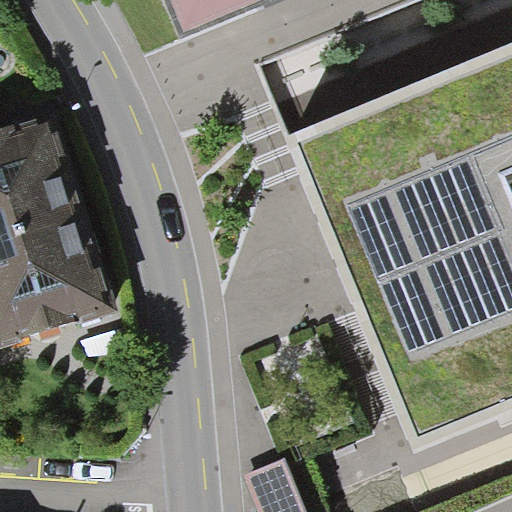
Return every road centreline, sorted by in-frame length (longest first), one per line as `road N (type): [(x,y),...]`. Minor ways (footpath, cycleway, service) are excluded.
road 1 (residential): [(203,511),(186,360),(121,108),(50,0)]
road 2 (unknown): [(121,108),(441,0)]
